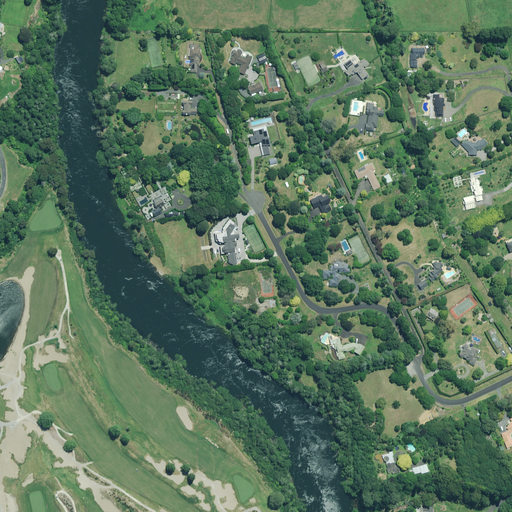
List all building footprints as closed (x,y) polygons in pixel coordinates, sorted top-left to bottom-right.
[(200,43),(190,42),(189,56),(191,56),(190,63),(191,63),(191,71),(196,71),(197,64),(198,64),(199,57),(200,43)] [(244,50),(236,47),(230,61),(234,63),(235,61),(241,64),(238,72),(244,75),(251,59),(241,55),(244,50)] [(411,48),(411,51),(410,68),(417,68),(418,57),(422,57),(422,52),(424,52),(424,49),(411,48)] [(354,66),(349,60),(344,64),(348,69),(344,72),(347,76),(353,71),(355,73),(357,72),(362,80),(370,74),(365,68),(369,65),(364,58),(354,66)] [(329,71),(324,62),(319,64),(323,73),(329,71)] [(263,91),(260,83),(255,84),(255,83),(251,85),(248,87),(250,94),(256,91),(257,93),(263,91)] [(444,93),(435,93),(435,100),(433,100),(433,104),(435,104),(435,108),(436,108),(436,111),(437,111),(437,115),(442,115),(443,105),(444,105),(444,93)] [(197,107),(190,107),(190,104),(191,104),(192,99),(183,99),(182,113),(197,114),(197,107)] [(383,117),(384,111),(378,111),(378,107),(373,107),(374,104),(367,103),(366,114),(369,114),(368,124),(365,124),(364,131),(374,132),(375,128),(377,128),(378,117),(383,117)] [(252,128),(253,135),(249,136),(251,145),(259,143),(262,156),(269,154),(268,146),(270,145),(270,144),(272,143),(273,145),(280,143),(273,111),(252,116),(253,117),(245,119),(247,127),(250,127),(251,128),(252,128)] [(460,143),(455,137),(451,141),(456,147),(460,143)] [(486,145),(483,139),(475,142),(473,143),(471,141),(469,142),(467,140),(466,141),(465,140),(460,144),(468,152),(468,155),(476,155),(476,153),(477,151),(480,150),(481,150),(486,145)] [(376,170),(372,163),(367,165),(367,166),(354,172),(358,180),(365,177),(365,179),(368,178),(374,191),(381,187),(373,171),(376,170)] [(393,181),(389,174),(384,177),(388,184),(393,181)] [(475,181),(474,178),(470,179),(472,186),(470,186),(471,189),(472,189),(475,196),(482,194),(481,191),(483,191),(482,189),(481,189),(479,181),(475,181)] [(180,191),(177,186),(171,190),(174,194),(180,191)] [(154,201),(153,201),(155,205),(163,201),(160,195),(153,199),(154,201)] [(330,202),(326,195),(322,197),(321,195),(310,200),(314,209),(319,206),(323,214),(331,210),(328,203),(330,202)] [(475,208),(472,196),(463,198),(466,210),(475,208)] [(159,206),(150,211),(153,216),(162,212),(159,206)] [(224,244),(222,245),(223,251),(226,252),(229,265),(236,263),(234,250),(236,250),(235,245),(237,245),(237,241),(234,242),(234,239),(238,238),(238,233),(234,234),(232,233),(235,228),(230,223),(225,229),(221,230),(222,232),(216,233),(217,239),(224,243),(224,244)] [(429,276),(428,277),(430,280),(434,278),(435,279),(439,277),(438,275),(443,271),(436,261),(434,263),(436,265),(433,267),(434,267),(431,270),(431,271),(428,274),(429,276)] [(349,264),(345,264),(345,262),(341,262),(337,262),(337,263),(333,263),(333,265),(330,265),(330,271),(322,270),(322,279),(329,280),(329,286),(338,287),(338,279),(339,279),(339,273),(341,274),(341,272),(350,273),(350,269),(348,269),(349,264)] [(428,285),(424,280),(418,285),(421,290),(428,285)] [(229,288),(230,297),(234,297),(235,302),(239,301),(239,300),(244,300),(244,301),(249,300),(249,297),(251,297),(251,292),(243,293),(242,286),(233,287),(229,288)] [(439,314),(431,308),(426,315),(434,320),(439,314)] [(497,338),(493,330),(488,332),(497,349),(502,346),(497,338)] [(341,346),(339,338),(331,340),(331,337),(328,338),(329,345),(334,344),(337,357),(338,357),(339,360),(345,359),(344,353),(354,351),(354,352),(360,356),(364,347),(356,343),(341,346)] [(468,358),(467,361),(469,361),(468,363),(475,366),(477,359),(475,358),(478,350),(472,348),(471,350),(468,349),(468,346),(464,344),(463,348),(464,348),(462,352),(459,353),(461,359),(464,358),(466,359),(467,357),(468,358)] [(511,417),(510,420),(511,422),(506,429),(509,431),(501,434),(507,449),(511,446),(511,439),(511,440),(510,435),(511,432),(511,417)] [(416,450),(411,443),(407,445),(413,453),(416,450)] [(394,455),(392,452),(382,456),(384,462),(393,459),(392,456),(394,455)] [(397,469),(396,463),(386,464),(388,474),(392,473),(393,474),(398,473),(397,469)] [(429,472),(427,465),(412,469),(414,475),(421,473),(422,474),(429,472)]
